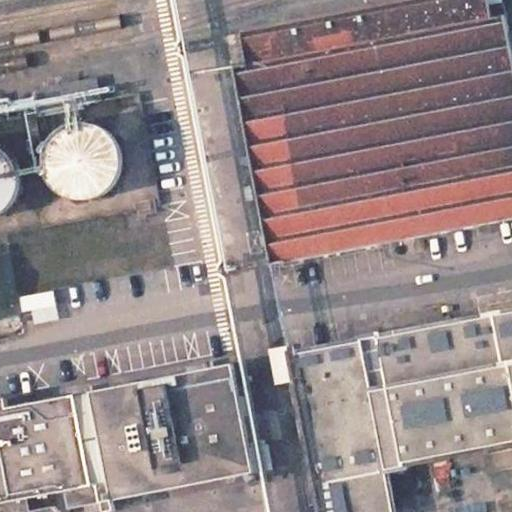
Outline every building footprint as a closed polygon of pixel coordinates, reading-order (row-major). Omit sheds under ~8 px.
[(380,0),(229,30),(273,258),(473,218),(476,231),(494,227),(492,214),(511,209),(511,58),(503,12),(491,15),(487,0),(380,0)] [(487,0),(491,15),(503,12),(500,0),(487,0)] [(130,87),(0,110),(0,228),(152,197),(130,87)] [(511,305),(289,350),(322,511),(385,511),(390,511),(380,461),(511,434),(511,305)] [(0,499),(57,488),(59,497),(53,505),(62,511),(67,511),(71,507),(274,467),(268,441),(250,445),(244,413),(254,411),(250,391),(240,393),(233,359),(7,404),(4,391),(0,391),(0,499)]
